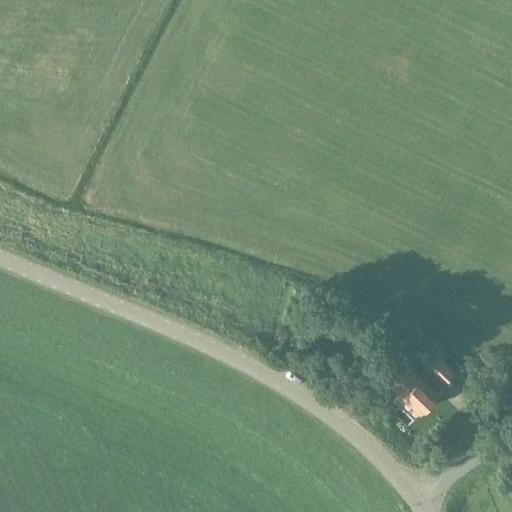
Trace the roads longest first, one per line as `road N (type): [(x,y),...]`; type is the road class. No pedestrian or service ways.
road 1 (tertiary): [(412,499),(349,432),(276,383),(0,260)]
road 2 (unclassified): [(511,431),(412,499)]
